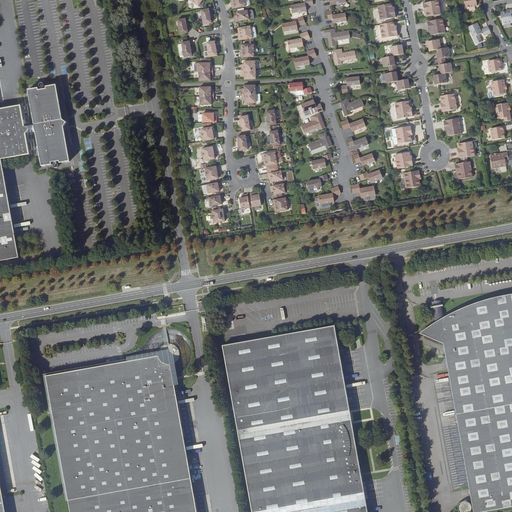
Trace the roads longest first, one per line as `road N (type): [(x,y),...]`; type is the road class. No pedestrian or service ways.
road 1 (tertiary): [(186,285),(511,228)]
road 2 (unclassified): [(137,0),(186,285)]
road 3 (residential): [(349,197),(345,151),(322,94),(330,76),(313,30),(321,19),(318,0)]
road 4 (unknown): [(379,373),(392,365),(392,352),(367,308),(244,332)]
road 5 (tertiary): [(0,318),(186,285)]
